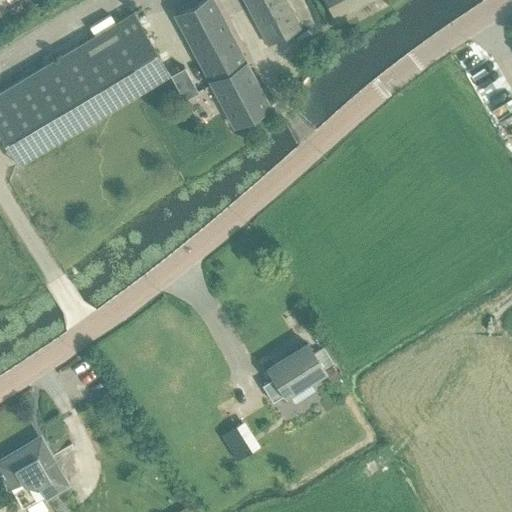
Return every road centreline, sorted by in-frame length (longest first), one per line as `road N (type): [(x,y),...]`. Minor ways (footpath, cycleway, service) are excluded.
road 1 (tertiary): [(0,391),(166,274),(401,71),(511,0)]
road 2 (track): [(407,441),(481,320),(511,299)]
